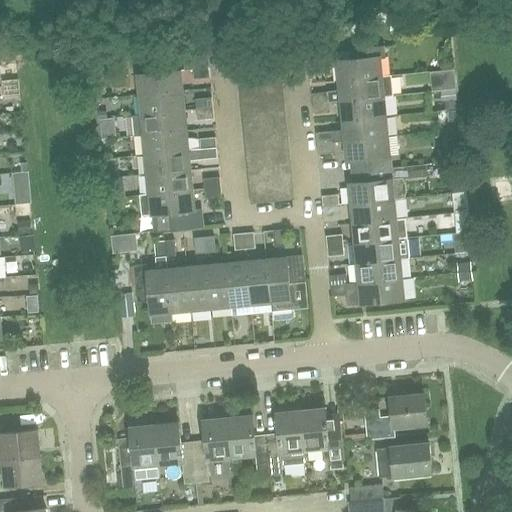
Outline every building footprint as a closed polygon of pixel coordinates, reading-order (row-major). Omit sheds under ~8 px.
[(290,35),(301,34),(300,13),(288,13),(290,35)] [(338,82),(381,77),(379,58),(382,58),(381,47),(350,50),(351,60),(336,61),(338,82)] [(311,73),(327,72),(325,62),(334,61),(333,49),(309,51),(311,73)] [(208,78),(205,56),(181,58),(183,71),(191,70),(192,80),(208,78)] [(138,96),(181,91),(179,71),(135,75),(138,96)] [(381,77),(338,82),(339,91),(313,93),(314,104),(330,103),(330,102),(340,101),(340,102),(383,97),(393,96),(391,77),(381,77)] [(259,94),(281,92),(279,79),(258,81),(259,94)] [(238,96),(259,94),(258,81),(236,83),(238,96)] [(140,116),(183,111),(181,91),(138,96),(140,116)] [(261,105),(282,103),(281,92),(259,94),(261,105)] [(239,108),(261,105),(259,94),(238,96),(239,108)] [(197,110),(213,108),(212,97),(196,98),(197,110)] [(342,121),(385,117),(383,97),(340,102),(342,121)] [(455,110),(458,110),(458,108),(457,101),(445,102),(446,111),(455,110)] [(262,118),(283,116),(282,103),(261,105),(262,118)] [(315,114),(331,112),(330,103),(314,104),(315,114)] [(240,120),(262,118),(261,105),(239,108),(240,120)] [(198,120),(214,118),(213,108),(197,110),(198,120)] [(108,119),(108,110),(100,111),(101,120),(108,119)] [(134,137),(142,136),(185,131),(183,111),(140,116),(132,117),(134,137)] [(263,130),(284,127),(283,116),(262,118),(263,130)] [(333,142),(386,137),(385,117),(342,121),(343,132),(333,133),(333,142)] [(241,132),(263,130),(262,118),(240,120),(241,132)] [(264,142),(286,140),(284,127),(263,130),(264,142)] [(243,144),(264,142),(263,130),(241,132),(243,144)] [(144,156),(187,151),(185,131),(142,136),(144,156)] [(318,144),(334,142),(333,142),(333,133),(333,132),(316,134),(318,144)] [(346,162),(388,158),(386,137),(344,141),(346,162)] [(198,139),(199,150),(215,148),(214,138),(198,139)] [(265,154),(287,152),(286,140),(264,142),(265,154)] [(244,156),(265,154),(264,142),(243,144),(244,156)] [(319,154),(334,152),(334,142),(318,144),(319,154)] [(144,156),(146,175),(189,171),(187,151),(144,156)] [(267,166),(288,164),(287,152),(265,154),(267,166)] [(245,168),(267,166),(265,154),(244,156),(245,168)] [(268,178),(290,176),(288,164),(267,166),(268,178)] [(432,164),(417,166),(418,176),(433,175),(432,164)] [(247,180),(268,178),(267,166),(245,168),(247,180)] [(148,196),(191,191),(189,171),(146,175),(148,194),(148,196)] [(393,201),(402,200),(402,199),(403,197),(404,196),(405,194),(405,192),(405,191),(405,189),(404,187),(404,184),(403,183),(402,182),(400,180),(400,179),(400,171),(394,172),(395,179),(348,184),(350,204),(393,200),(393,201)] [(269,191),(291,188),(290,176),(268,178),(269,191)] [(205,190),(222,188),(221,177),(204,178),(205,190)] [(248,193),(269,191),(268,178),(247,180),(248,193)] [(206,199),(223,197),(222,188),(205,190),(206,199)] [(270,202),(292,200),(291,188),(269,191),(270,202)] [(150,215),(152,215),(153,231),(168,229),(200,226),(199,210),(193,211),(191,191),(148,196),(148,194),(140,195),(142,216),(150,215)] [(249,204),(270,202),(269,191),(248,193),(249,204)] [(324,207),(340,205),(339,194),(323,197),(324,207)] [(352,224),(395,220),(393,201),(393,200),(350,204),(352,224)] [(324,216),(341,215),(340,205),(324,207),(324,216)] [(397,240),(407,239),(405,219),(395,220),(352,224),(354,244),(397,240)] [(21,235),(31,234),(30,222),(20,223),(21,235)] [(275,246),(286,245),(285,228),(274,230),(275,246)] [(244,249),(256,248),(254,231),(243,233),(244,249)] [(236,250),(244,249),(243,233),(235,234),(236,250)] [(327,247),(344,245),(343,235),(326,236),(327,247)] [(204,252),(216,252),(214,236),(203,237),(204,252)] [(197,253),(204,252),(203,237),(196,238),(197,253)] [(356,264),(399,260),(409,259),(407,239),(397,240),(354,244),(356,264)] [(165,257),(175,256),(173,240),(163,241),(165,257)] [(165,257),(163,241),(153,242),(155,258),(154,258),(156,270),(146,271),(145,265),(133,266),(136,303),(148,302),(150,315),(151,314),(152,324),(171,322),(166,269),(165,257)] [(328,256),(345,255),(344,245),(327,247),(328,256)] [(270,303),(290,302),(288,284),(303,283),(301,257),(265,260),(270,303)] [(250,305),(270,303),(265,260),(246,262),(250,305)] [(358,284),(401,279),(399,260),(356,264),(358,284)] [(230,307),(250,305),(246,262),(226,264),(230,307)] [(458,274),(472,272),(471,263),(457,264),(458,274)] [(210,309),(230,307),(226,264),(206,265),(210,309)] [(190,311),(210,309),(206,265),(186,267),(190,311)] [(171,322),(173,322),(172,313),(190,311),(186,267),(166,269),(171,322)] [(472,280),(472,272),(458,274),(459,281),(472,280)] [(330,287),(346,285),(345,276),(329,277),(330,287)] [(403,300),(401,279),(358,284),(346,285),(330,287),(331,297),(346,296),(347,305),(403,300)] [(30,294),(39,293),(39,292),(38,284),(29,285),(30,294)] [(28,313),(39,312),(38,304),(28,304),(28,313)] [(427,423),(424,393),(389,397),(391,415),(379,417),(378,409),(365,411),(367,439),(395,436),(394,427),(427,423)] [(337,413),(326,414),(325,407),(301,410),(304,449),(328,447),(330,469),(343,468),(339,426),(337,413)] [(280,452),(268,453),(270,475),(282,474),(281,465),(306,463),(304,449),(301,410),(276,412),(278,432),(280,452)] [(204,439),(207,459),(231,457),(227,417),(224,417),(224,411),(207,412),(208,418),(202,419),(204,439)] [(231,457),(255,454),(253,434),(251,414),(227,417),(231,457)] [(153,424),(151,424),(151,419),(134,421),(134,426),(129,426),(131,446),(118,447),(122,489),(134,488),(134,480),(160,478),(159,464),(157,464),(153,424)] [(157,464),(159,464),(181,462),(183,461),(181,442),(179,421),(153,424),(157,464)] [(0,447),(1,459),(39,456),(37,429),(0,432),(0,447)] [(393,476),(432,472),(429,443),(390,447),(376,448),(379,477),(393,475),(393,476)] [(270,475),(268,453),(255,454),(257,476),(270,475)] [(4,486),(42,482),(39,456),(1,459),(4,486)] [(209,481),(207,459),(194,460),(196,482),(209,481)] [(183,483),(196,482),(194,460),(183,461),(181,462),(183,483)] [(352,500),(385,497),(384,483),(350,486),(352,500)] [(5,511),(44,511),(44,508),(20,511),(19,497),(0,498),(0,511),(6,511),(5,511)] [(349,511),(382,511),(386,511),(385,497),(352,500),(352,501),(349,501),(349,511)] [(109,503),(115,509),(121,504),(116,498),(109,503)]
